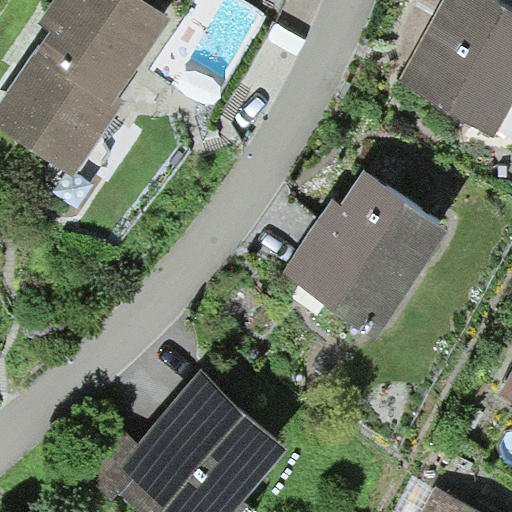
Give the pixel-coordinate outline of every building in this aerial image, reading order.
[(161,0),(58,0),(0,86),(0,115),(75,165),(179,12),(161,0)] [(511,10),(494,0),(417,0),(375,69),(487,137),(511,96),(511,10)] [(339,198),(284,278),(375,341),(454,229),(373,171),(349,205),(339,198)] [(143,435),(135,428),(103,466),(156,511),(238,511),(298,444),(204,364),(143,435)] [(511,370),(494,399),(511,409),(511,370)] [(477,511),(435,490),(422,511),(477,511)]
